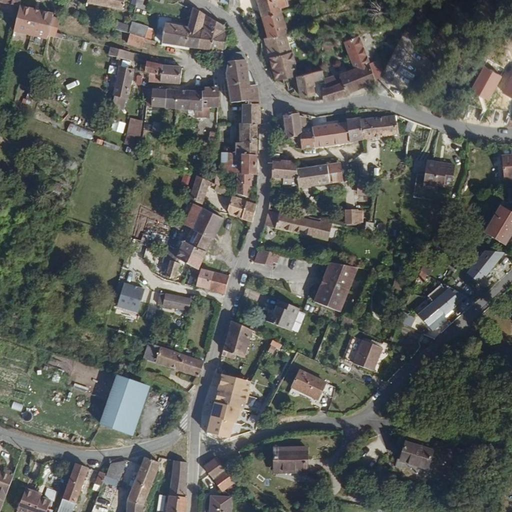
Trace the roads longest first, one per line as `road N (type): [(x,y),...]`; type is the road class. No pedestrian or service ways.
road 1 (residential): [(197,454),(284,428),(365,418),(511,284)]
road 2 (residential): [(269,96),(263,213),(204,408)]
road 3 (residential): [(204,408),(162,448),(118,458),(51,452),(0,431)]
road 4 (residential): [(511,134),(459,129),(380,101)]
road 5 (residential): [(269,96),(246,41),(197,0)]
